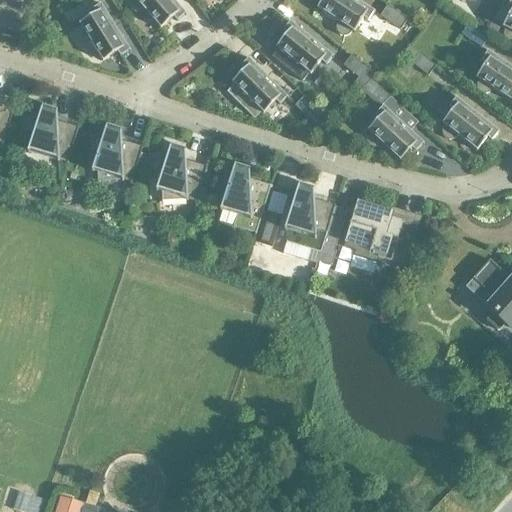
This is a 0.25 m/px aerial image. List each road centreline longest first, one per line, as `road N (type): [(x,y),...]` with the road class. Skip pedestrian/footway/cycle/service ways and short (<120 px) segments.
road 1 (residential): [(134,101),(414,185),(459,190),(511,169)]
road 2 (residential): [(134,101),(264,0)]
road 3 (residential): [(0,56),(134,101)]
